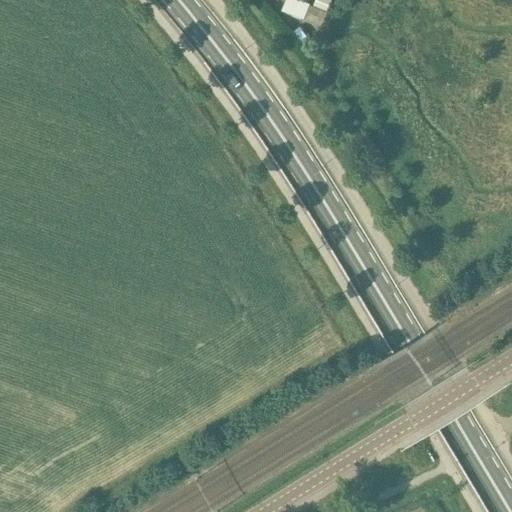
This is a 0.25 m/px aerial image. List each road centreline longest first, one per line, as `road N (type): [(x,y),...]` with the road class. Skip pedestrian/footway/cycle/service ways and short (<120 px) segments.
road 1 (secondary): [(510,511),(261,107),(177,0)]
road 2 (unclassified): [(274,511),(414,420)]
